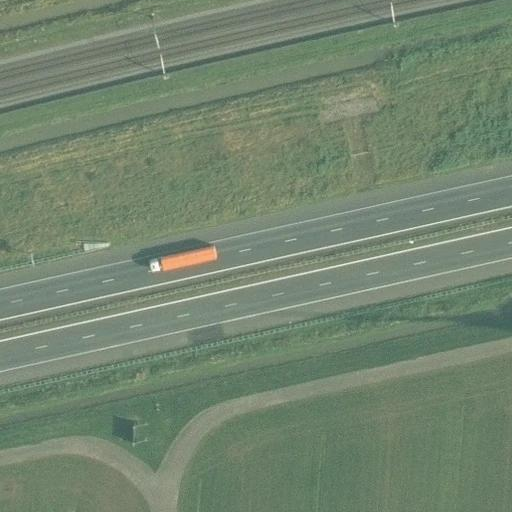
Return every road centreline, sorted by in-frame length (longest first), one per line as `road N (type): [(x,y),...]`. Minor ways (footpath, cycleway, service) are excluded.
road 1 (motorway): [(0,356),(511,242)]
road 2 (motorway): [(511,191),(0,305)]
